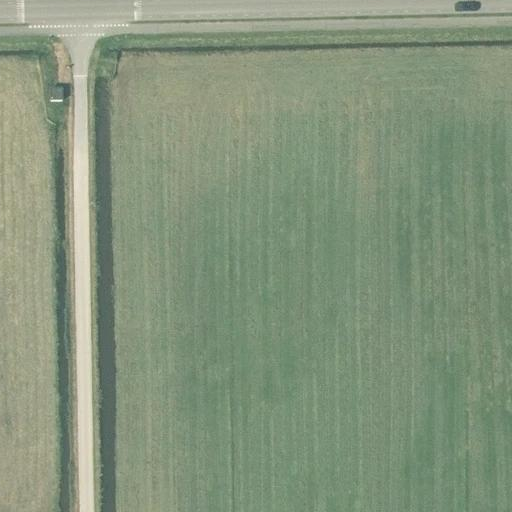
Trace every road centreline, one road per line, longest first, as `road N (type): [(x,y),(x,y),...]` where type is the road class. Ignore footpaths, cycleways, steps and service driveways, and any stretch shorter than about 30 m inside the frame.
road 1 (unclassified): [(86,511),(78,10)]
road 2 (tertiary): [(511,1),(78,10)]
